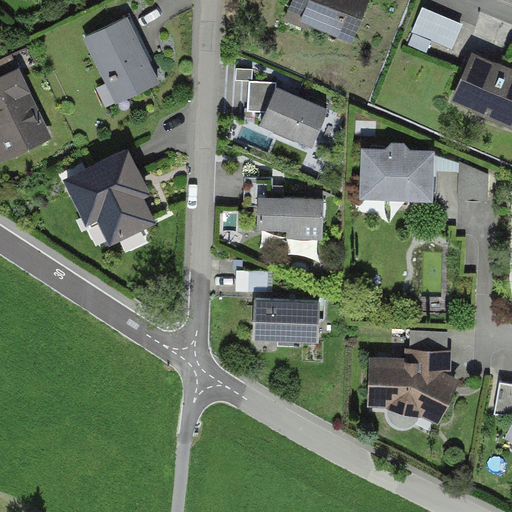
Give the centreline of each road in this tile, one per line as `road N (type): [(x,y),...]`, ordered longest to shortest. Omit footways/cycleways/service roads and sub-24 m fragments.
road 1 (residential): [(194,364),(209,0)]
road 2 (residential): [(194,364),(466,511)]
road 3 (residential): [(0,236),(194,364)]
road 4 (residential): [(178,511),(194,364)]
